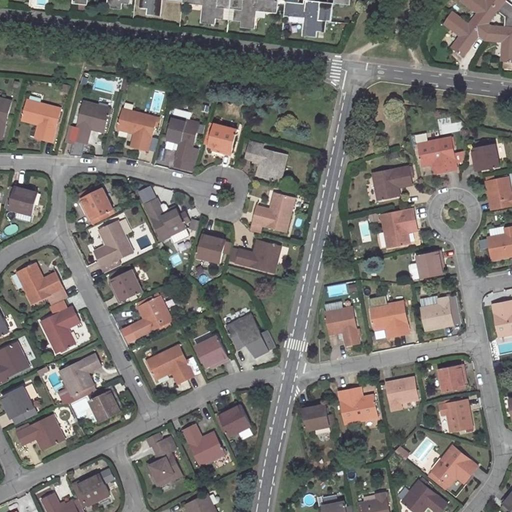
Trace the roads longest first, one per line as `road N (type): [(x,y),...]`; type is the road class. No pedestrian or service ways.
road 1 (residential): [(355,67),(0,20)]
road 2 (residential): [(292,374),(355,67)]
road 3 (residential): [(57,234),(150,418)]
road 4 (residential): [(292,374),(479,341)]
road 5 (residential): [(228,198),(144,173),(58,165)]
road 6 (residential): [(511,89),(355,67)]
road 7 (residential): [(150,418),(240,382),(292,374)]
road 8 (residential): [(269,511),(292,374)]
